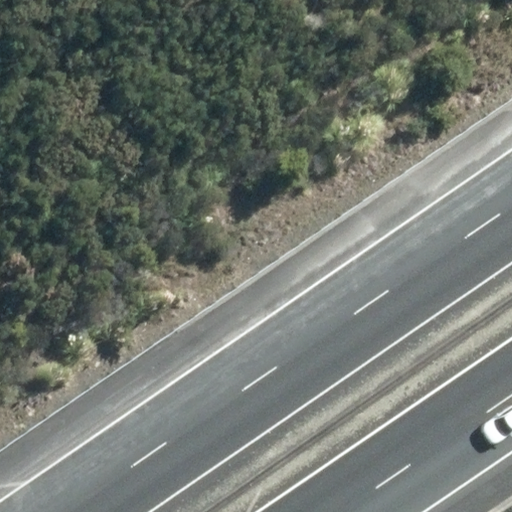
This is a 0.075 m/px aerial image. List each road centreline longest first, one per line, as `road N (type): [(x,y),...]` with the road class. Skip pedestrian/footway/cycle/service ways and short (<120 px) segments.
road 1 (motorway): [(52,511),(511,206)]
road 2 (motorway): [(511,398),(346,511)]
